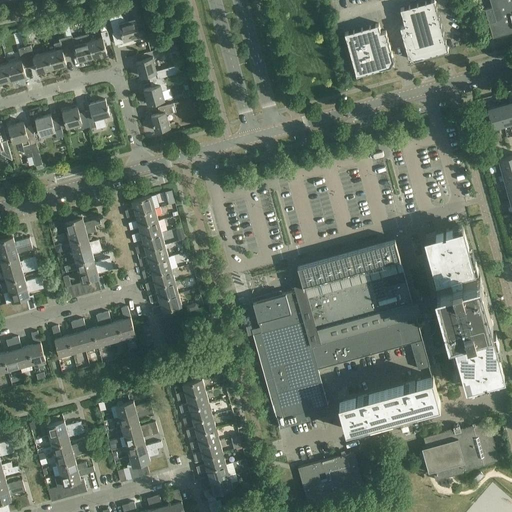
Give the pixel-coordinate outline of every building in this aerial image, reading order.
[(449,50),(434,0),(431,0),(401,9),(403,17),(405,25),(401,27),(408,54),(409,56),(414,59),(417,59),(449,50)] [(511,32),(511,10),(509,0),(490,0),(493,7),(485,9),(489,23),(493,38),(511,32)] [(110,18),(115,37),(123,35),(125,40),(140,36),(135,19),(125,22),(124,18),(119,15),(110,18)] [(394,58),(393,55),(386,31),(381,32),(379,24),(345,33),(357,75),(389,66),(391,66),(394,60),(394,58)] [(105,46),(111,44),(108,31),(101,32),(103,37),(89,41),(93,57),(107,53),(105,46)] [(93,57),(89,41),(88,34),(73,38),(72,35),(66,37),(71,55),(77,54),(79,61),(93,57)] [(65,57),(71,55),(66,37),(60,39),(60,42),(54,44),(56,50),(48,52),(52,68),(67,64),(65,57)] [(52,68),(48,52),(34,56),(31,45),(26,47),(31,66),(36,65),(38,72),(52,68)] [(24,68),(31,66),(26,47),(19,49),(22,59),(7,63),(12,79),(26,75),(24,68)] [(137,62),(141,77),(149,74),(151,81),(164,77),(162,71),(157,72),(153,57),(137,62)] [(133,61),(124,63),(125,71),(135,69),(133,61)] [(0,82),(12,79),(7,63),(0,65),(0,82)] [(186,85),(185,76),(176,77),(177,86),(186,85)] [(168,90),(164,77),(151,81),(152,87),(144,89),(148,104),(165,99),(163,91),(168,90)] [(106,99),(90,103),(90,104),(92,110),(86,111),(90,127),(91,128),(106,124),(103,116),(110,115),(108,108),(109,108),(108,106),(107,106),(106,99)] [(177,112),(174,103),(158,107),(159,108),(161,108),(162,113),(152,116),(156,131),(170,127),(167,114),(177,112)] [(511,123),(511,112),(509,103),(499,106),(504,125),(511,123)] [(504,125),(499,106),(488,109),(493,128),(504,125)] [(90,127),(86,111),(79,113),(78,107),(63,111),(67,127),(75,125),(77,130),(90,127)] [(59,118),(58,118),(59,121),(53,122),(51,114),(36,118),(38,124),(37,125),(37,126),(38,126),(40,134),(41,135),(55,131),(57,138),(64,136),(59,118)] [(32,127),(32,126),(26,128),(24,122),(9,126),(14,142),(21,140),(25,155),(32,153),(35,166),(43,164),(35,136),(32,127)] [(40,134),(38,126),(37,126),(32,127),(35,136),(40,134)] [(12,159),(5,133),(0,134),(0,151),(12,158),(12,160),(12,159)] [(511,167),(511,155),(500,159),(503,170),(511,167)] [(511,178),(511,167),(503,170),(506,181),(511,178)] [(172,190),(166,191),(169,204),(176,202),(172,190)] [(156,208),(152,195),(133,201),(134,208),(126,210),(128,217),(136,215),(136,213),(156,208)] [(159,220),(156,208),(136,213),(136,215),(138,220),(129,222),(131,229),(140,227),(139,226),(159,220)] [(66,222),(68,232),(95,225),(101,223),(99,218),(84,223),(83,217),(66,222)] [(162,232),(159,220),(139,226),(140,227),(141,232),(132,234),(134,242),(143,239),(143,238),(162,232)] [(97,231),(95,225),(68,232),(71,242),(89,237),(88,233),(97,231)] [(426,237),(432,258),(429,259),(432,269),(431,269),(435,281),(452,276),(454,281),(463,278),(461,273),(479,269),(476,257),(475,257),(473,247),(469,248),(464,227),(426,237)] [(166,244),(162,232),(143,238),(143,239),(144,244),(135,246),(138,253),(146,251),(146,250),(166,244)] [(0,250),(31,242),(30,237),(15,241),(14,237),(0,240),(0,250)] [(90,242),(89,237),(71,242),(74,252),(101,244),(99,239),(90,242)] [(402,261),(396,240),(395,238),(298,265),(299,267),(303,282),(305,288),(305,287),(401,261),(401,262),(402,261)] [(18,252),(33,248),(31,242),(0,250),(0,255),(2,262),(19,257),(18,252)] [(102,250),(101,244),(74,252),(77,262),(94,257),(93,253),(102,250)] [(169,257),(166,244),(146,250),(146,251),(148,256),(139,259),(141,266),(150,263),(150,262),(169,257)] [(69,249),(57,251),(58,257),(64,256),(65,261),(72,260),(71,256),(70,256),(69,249)] [(37,262),(35,257),(20,261),(19,257),(2,262),(4,271),(37,262)] [(110,257),(95,261),(94,257),(77,262),(79,272),(112,263),(110,257)] [(173,269),(169,257),(150,262),(150,263),(151,268),(142,271),(144,278),(153,275),(153,274),(173,269)] [(404,269),(402,261),(401,261),(305,287),(305,288),(303,282),(295,284),(297,289),(312,343),(416,315),(416,314),(413,303),(316,330),(310,306),(308,300),(307,296),(308,297),(329,291),(351,285),(381,276),(392,273),(404,270),(403,269),(404,269)] [(23,272),(39,268),(37,262),(4,271),(7,281),(25,277),(23,272)] [(98,272),(113,268),(112,263),(79,272),(82,282),(84,281),(90,280),(96,278),(100,277),(98,272)] [(176,281),(173,269),(153,274),(153,275),(155,280),(146,283),(148,290),(157,287),(156,286),(176,281)] [(404,270),(392,273),(395,284),(401,306),(413,303),(404,269),(403,269),(404,270)] [(395,284),(392,273),(381,276),(385,286),(395,284)] [(10,291),(42,282),(41,276),(26,281),(25,277),(7,281),(10,291)] [(106,288),(102,276),(100,277),(96,278),(99,290),(106,288)] [(401,306),(395,284),(385,286),(381,276),(371,279),(380,312),(401,306)] [(481,290),(484,289),(481,277),(464,282),(463,278),(454,281),(455,284),(441,288),(454,335),(467,331),(468,334),(478,332),(477,329),(494,324),(490,312),(487,313),(481,290)] [(99,290),(96,278),(90,280),(93,291),(99,290)] [(380,312),(371,279),(351,285),(360,318),(380,312)] [(93,291),(90,280),(84,281),(88,293),(93,291)] [(84,281),(82,282),(78,283),(82,295),(88,293),(84,281)] [(179,293),(176,281),(156,286),(157,287),(158,292),(149,295),(151,302),(160,299),(160,298),(179,293)] [(29,291),(44,287),(42,282),(10,291),(4,292),(6,303),(9,302),(15,300),(20,299),(26,297),(30,296),(29,291)] [(82,295),(78,283),(73,284),(76,296),(82,295)] [(76,296),(73,284),(66,286),(70,298),(76,296)] [(360,318),(351,285),(340,288),(349,321),(360,318)] [(349,321),(340,288),(329,291),(338,324),(349,321)] [(297,289),(258,300),(261,309),(255,311),(261,332),(254,334),(280,428),(328,415),(329,407),(319,368),(312,343),(302,308),(297,289)] [(338,324),(329,291),(319,294),(328,327),(338,324)] [(183,305),(179,293),(160,298),(160,299),(162,305),(152,307),(154,314),(164,312),(164,310),(183,305)] [(328,327),(319,294),(308,297),(307,296),(308,300),(310,306),(316,330),(328,327)] [(36,307),(33,295),(30,296),(26,297),(29,309),(36,307)] [(29,309),(26,297),(20,299),(24,311),(29,309)] [(24,311),(20,299),(15,300),(18,312),(24,311)] [(18,312),(15,300),(9,302),(12,314),(18,312)] [(261,309),(258,300),(253,302),(255,311),(261,309)] [(9,302),(6,303),(3,304),(6,316),(12,314),(9,302)] [(136,335),(132,320),(128,306),(122,307),(125,319),(118,321),(124,341),(126,341),(126,338),(136,335)] [(124,341),(118,321),(112,322),(109,311),(103,313),(111,342),(121,339),(122,342),(124,341)] [(111,342),(103,313),(97,314),(100,326),(93,328),(99,348),(101,348),(100,345),(111,342)] [(423,339),(417,316),(416,314),(416,315),(365,329),(353,332),(332,338),(312,343),(319,368),(339,362),(360,357),(372,353),(411,342),(423,339)] [(174,321),(172,316),(161,319),(162,325),(174,321)] [(99,348),(93,328),(87,329),(84,318),(78,320),(86,349),(96,346),(97,349),(99,348)] [(86,349),(78,320),(71,322),(75,333),(68,335),(74,355),(76,354),(75,352),(86,349)] [(175,327),(174,321),(162,325),(164,330),(175,327)] [(74,355),(68,335),(62,336),(59,325),(52,327),(60,356),(71,353),(72,356),(74,355)] [(177,333),(175,327),(164,330),(165,336),(177,333)] [(46,360),(38,331),(32,333),(35,344),(28,346),(34,366),(36,365),(35,363),(46,360)] [(505,376),(499,354),(502,353),(499,344),(500,344),(496,332),(479,337),(478,332),(468,334),(469,340),(452,344),(455,356),(456,356),(458,365),(462,364),(468,386),(505,376)] [(178,338),(177,333),(165,336),(167,341),(178,338)] [(34,366),(28,346),(22,347),(19,336),(13,338),(21,367),(31,364),(32,367),(34,366)] [(21,367),(13,338),(6,340),(9,351),(3,352),(9,373),(11,372),(11,370),(21,367)] [(180,345),(178,338),(167,341),(169,348),(180,345)] [(431,367),(423,339),(411,342),(418,369),(429,366),(430,367),(431,367)] [(9,373),(3,352),(0,353),(0,372),(6,371),(6,374),(9,373)] [(432,377),(417,381),(418,384),(416,384),(415,381),(410,383),(410,386),(405,387),(404,384),(369,394),(370,397),(364,398),(364,396),(358,397),(359,400),(357,400),(356,398),(340,402),(347,430),(441,404),(433,375),(432,375),(432,377)] [(206,391),(203,378),(183,384),(185,391),(176,393),(178,400),(187,398),(187,396),(206,391)] [(210,403),(206,391),(187,396),(187,398),(189,403),(180,405),(182,412),(190,410),(190,409),(210,403)] [(152,407),(151,402),(136,406),(134,401),(111,407),(114,417),(152,407)] [(213,415),(210,403),(190,409),(190,410),(192,415),(183,417),(185,424),(194,422),(194,421),(213,415)] [(106,406),(98,408),(101,419),(108,417),(106,406)] [(139,417),(154,413),(152,407),(114,417),(117,427),(122,426),(140,421),(139,417)] [(216,427),(213,415),(194,421),(194,422),(195,427),(186,429),(188,436),(197,434),(197,433),(216,427)] [(47,423),(45,418),(30,422),(32,430),(41,428),(40,425),(47,423)] [(81,421),(66,425),(65,420),(47,425),(50,435),(83,426),(81,421)] [(158,427),(156,421),(141,426),(140,421),(122,426),(125,436),(158,427)] [(500,460),(491,429),(489,421),(473,425),(484,464),(500,460)] [(455,430),(452,431),(452,429),(424,437),(427,446),(423,447),(424,451),(420,452),(422,461),(426,460),(429,471),(434,470),(436,480),(464,472),(463,470),(484,464),(473,425),(461,429),(460,425),(454,426),(455,430)] [(69,436),(84,432),(83,426),(50,435),(53,445),(70,440),(69,436)] [(144,436),(159,432),(158,427),(125,436),(127,446),(145,440),(144,436)] [(220,440),(216,427),(197,433),(197,434),(199,439),(190,441),(192,448),(201,446),(201,445),(216,441),(220,440)] [(0,449),(13,446),(12,439),(0,442),(0,449)] [(87,440),(86,441),(71,445),(70,440),(53,445),(55,455),(88,446),(87,440)] [(163,446),(161,441),(146,445),(145,440),(127,446),(130,455),(157,448),(163,446)] [(223,452),(220,440),(216,441),(201,445),(201,446),(202,451),(193,453),(195,461),(204,458),(204,457),(216,454),(223,452)] [(34,444),(35,450),(50,447),(48,441),(34,444)] [(0,457),(0,454),(15,451),(13,446),(0,449),(0,460),(1,460),(0,457)] [(75,456),(90,452),(88,446),(55,455),(58,465),(76,460),(75,456)] [(159,453),(157,448),(130,455),(131,461),(127,462),(128,467),(129,467),(135,465),(141,463),(147,462),(151,461),(149,456),(159,453)] [(364,487),(354,451),(346,454),(346,452),(342,453),(342,455),(298,467),(308,502),(364,487)] [(227,464),(223,452),(216,454),(204,457),(204,458),(205,463),(197,466),(199,473),(207,470),(227,464)] [(2,464),(1,460),(0,460),(0,470),(13,467),(12,461),(2,464)] [(77,464),(76,460),(58,465),(61,474),(88,467),(86,462),(77,464)] [(150,474),(147,462),(141,463),(144,475),(150,474)] [(144,475),(141,463),(135,465),(138,477),(144,475)] [(230,476),(227,464),(207,470),(209,475),(200,478),(202,485),(211,483),(211,481),(230,476)] [(5,475),(20,471),(19,465),(13,467),(0,470),(0,481),(6,479),(5,475)] [(138,477),(135,465),(129,467),(133,478),(138,477)] [(80,475),(95,471),(94,466),(88,467),(61,474),(55,476),(58,486),(59,486),(65,485),(71,483),(77,481),(81,480),(80,475)] [(129,467),(128,467),(124,468),(127,480),(133,478),(129,467)] [(127,480),(124,468),(118,470),(121,482),(127,480)] [(233,488),(230,476),(211,481),(211,483),(212,488),(204,490),(205,497),(215,494),(215,493),(233,488)] [(0,491),(24,485),(23,479),(8,484),(6,479),(0,481),(0,491)] [(85,479),(81,480),(77,481),(81,493),(88,491),(85,479)] [(81,493),(77,481),(71,483),(74,495),(81,493)] [(74,495),(71,483),(65,485),(68,496),(74,495)] [(11,495),(26,490),(24,485),(0,491),(0,502),(1,503),(7,501),(12,500),(11,495)] [(68,496),(65,485),(59,486),(63,498),(68,496)] [(63,498),(59,486),(58,486),(54,488),(57,499),(63,498)] [(57,499),(54,488),(48,489),(52,501),(57,499)] [(185,511),(183,503),(179,489),(173,491),(176,502),(170,504),(171,511),(185,511)] [(171,511),(170,504),(163,506),(160,494),(154,496),(158,511),(171,511)] [(158,511),(154,496),(148,498),(151,509),(144,511),(158,511)] [(222,505),(221,499),(209,502),(211,508),(222,505)] [(10,511),(7,501),(1,503),(4,511),(10,511)] [(144,511),(140,511),(137,511),(135,501),(129,503),(131,511),(144,511)] [(131,511),(129,503),(122,505),(124,511),(131,511)]
